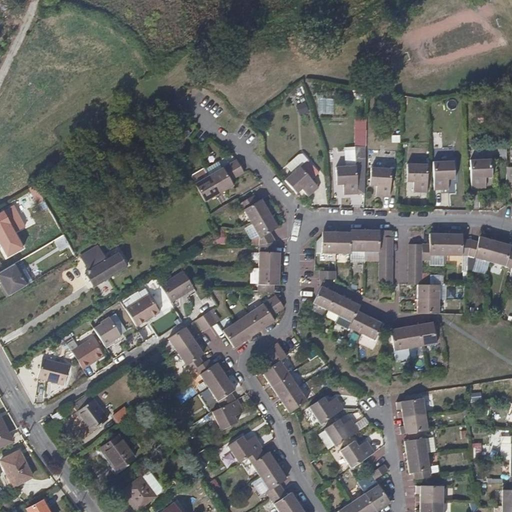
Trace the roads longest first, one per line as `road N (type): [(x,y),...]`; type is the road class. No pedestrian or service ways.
road 1 (residential): [(320,511),(275,417),(232,361)]
road 2 (unclassified): [(93,511),(0,365)]
road 3 (residential): [(201,107),(296,215)]
